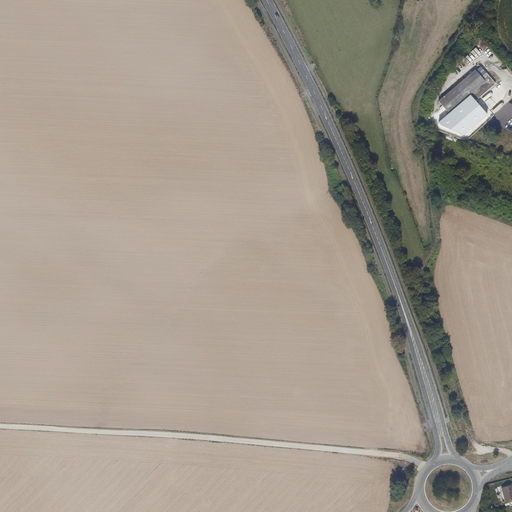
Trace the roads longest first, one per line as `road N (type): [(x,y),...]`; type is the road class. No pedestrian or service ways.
road 1 (track): [(0,426),(235,440),(418,463)]
road 2 (tertiary): [(266,0),(314,92),(398,294)]
road 3 (tertiary): [(398,294),(437,436),(429,466)]
road 4 (tertiary): [(458,461),(398,294)]
